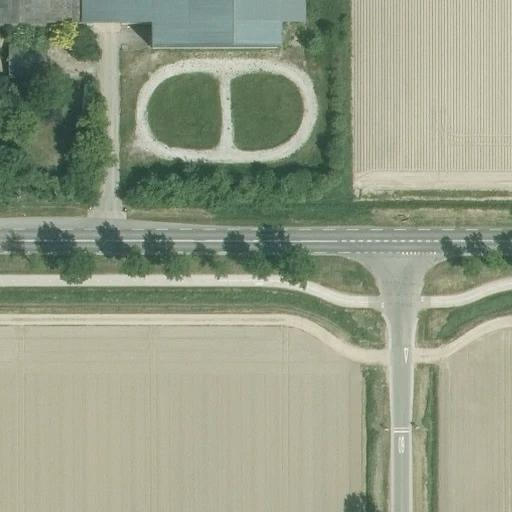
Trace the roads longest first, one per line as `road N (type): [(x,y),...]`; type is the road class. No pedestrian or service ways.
road 1 (track): [(0,322),(276,322),(304,326),(365,359),(432,357),(511,325)]
road 2 (secondary): [(400,242),(0,242)]
road 3 (unclassified): [(400,511),(400,242)]
